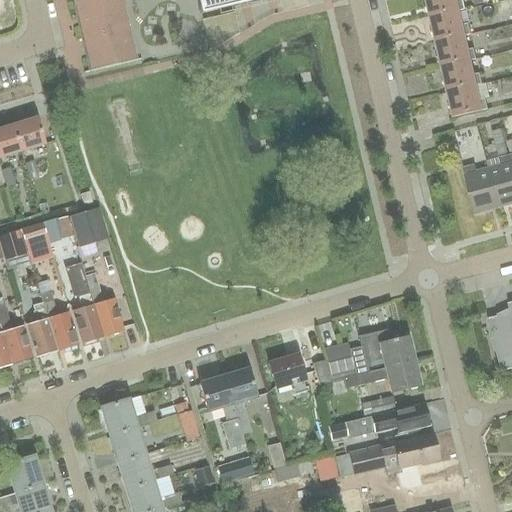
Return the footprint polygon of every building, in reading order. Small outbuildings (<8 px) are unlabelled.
[(136,62),(121,0),(72,0),(90,72),(136,62)] [(197,0),(200,11),(201,14),(261,0),(197,0)] [(305,0),(281,0),(284,12),(307,7),(305,0)] [(425,0),(430,18),(465,9),(462,0),(458,0),(457,0),(425,0)] [(465,10),(465,9),(430,18),(436,43),(471,35),(468,24),(463,25),(460,11),(465,10)] [(235,10),(201,18),(209,49),(214,47),(240,34),(235,10)] [(471,35),(436,43),(442,68),(476,60),(474,49),(469,50),(466,36),(471,35)] [(480,74),(479,74),(475,75),(471,61),(477,60),(476,60),(442,68),(447,93),(482,85),(480,74)] [(480,100),(479,95),(477,86),(482,85),(447,93),(453,118),(488,110),(486,99),(480,100)] [(37,118),(13,125),(21,152),(25,164),(34,161),(35,161),(31,149),(45,144),(37,118)] [(0,158),(21,152),(13,125),(0,129),(0,158)] [(502,128),(491,131),(495,145),(506,142),(502,128)] [(511,204),(511,162),(510,155),(499,159),(501,166),(489,169),(499,208),(511,204)] [(40,182),(34,161),(25,164),(31,184),(40,182)] [(499,208),(489,169),(477,172),(475,165),(463,168),(476,215),(499,208)] [(16,185),(10,168),(1,171),(7,188),(16,185)] [(47,192),(51,207),(67,201),(63,187),(47,192)] [(83,208),(92,205),(88,191),(79,194),(83,208)] [(109,239),(100,208),(70,218),(79,248),(109,239)] [(75,239),(74,236),(73,236),(68,217),(44,225),(51,248),(53,255),(55,260),(60,258),(56,243),(64,240),(68,254),(78,251),(77,248),(78,248),(75,239)] [(51,248),(44,225),(21,231),(28,254),(29,255),(51,248)] [(28,254),(21,231),(0,237),(0,243),(5,261),(28,254)] [(103,337),(85,277),(81,265),(66,270),(74,296),(79,294),(83,309),(73,312),(82,344),(103,337)] [(124,331),(114,299),(103,303),(95,274),(85,277),(103,337),(124,331)] [(57,316),(53,301),(46,281),(37,284),(41,295),(40,296),(42,304),(43,304),(57,351),(78,345),(68,313),(57,316)] [(502,372),(511,369),(511,303),(508,304),(511,313),(488,320),(502,372)] [(57,351),(43,304),(42,304),(33,307),(38,322),(27,326),(36,357),(57,351)] [(11,330),(7,315),(4,306),(0,306),(0,327),(11,365),(32,359),(22,327),(11,330)] [(0,368),(11,365),(0,327),(0,368)] [(414,362),(408,337),(389,341),(387,333),(361,339),(363,347),(350,351),(356,376),(370,373),(414,362)] [(354,372),(350,352),(326,358),(331,378),(354,372)] [(296,399),(307,396),(302,379),(305,378),(298,354),(268,363),(275,387),(291,382),(296,399)] [(319,385),(331,382),(325,361),(313,365),(319,385)] [(420,387),(414,362),(370,373),(356,376),(340,379),(343,390),(388,380),(391,394),(420,387)] [(249,369),(224,377),(242,436),(251,433),(243,406),(238,407),(237,404),(257,398),(249,369)] [(245,446),(242,436),(224,377),(199,384),(208,412),(228,406),(229,410),(224,411),(227,423),(222,425),(229,451),(245,446)] [(396,409),(393,397),(361,404),(364,416),(396,409)] [(154,411),(134,418),(129,401),(101,409),(109,436),(137,428),(137,427),(157,421),(154,411)] [(186,403),(175,406),(177,415),(189,411),(186,403)] [(430,426),(424,405),(328,428),(331,442),(348,438),(348,440),(374,433),(375,434),(397,428),(398,434),(430,426)] [(223,443),(215,420),(202,424),(209,448),(223,443)] [(162,439),(142,445),(137,428),(109,436),(117,463),(145,455),(165,449),(162,439)] [(432,435),(349,455),(335,459),(340,479),(385,468),(383,458),(395,455),(399,469),(438,460),(432,435)] [(286,467),(280,444),(267,447),(274,471),(275,470),(286,467)] [(170,466),(150,472),(145,455),(117,463),(125,490),(153,482),(153,481),(173,475),(170,466)] [(249,457),(233,461),(237,478),(254,473),(249,457)] [(43,486),(34,458),(6,466),(7,466),(0,468),(0,479),(10,476),(15,494),(43,486)] [(334,458),(316,463),(321,482),(338,478),(334,458)] [(286,467),(275,470),(278,482),(300,476),(297,464),(286,467)] [(201,488),(215,484),(211,472),(210,468),(195,472),(201,488)] [(272,475),(260,478),(262,487),(274,485),(272,475)] [(179,493),(158,499),(153,482),(125,490),(131,511),(151,511),(161,509),(182,503),(179,493)] [(50,511),(43,486),(15,494),(0,498),(0,509),(18,504),(20,511),(50,511)]
